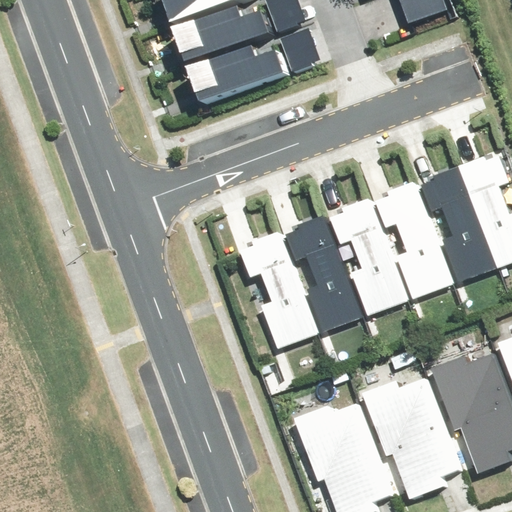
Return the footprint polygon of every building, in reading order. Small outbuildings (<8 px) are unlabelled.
[(171,0),(179,22),(242,0),(171,0)] [(303,0),(271,0),(282,30),(310,20),(303,0)] [(410,0),(418,19),(446,8),(443,0),(410,0)] [(249,10),(186,31),(197,62),(278,34),(270,13),(252,19),(249,10)] [(314,25),(285,35),(296,66),(325,57),(314,25)] [(263,46),(201,68),(212,98),(292,70),(285,49),(267,56),(263,46)] [(511,261),(511,192),(508,183),(511,181),(511,158),(510,152),(494,158),(492,153),(466,162),(503,265),(511,261)] [(454,235),(444,238),(460,280),(500,265),(463,163),(436,173),(438,178),(423,183),(433,210),(443,206),(454,235)] [(411,250),(402,254),(417,296),(457,281),(420,179),(393,189),(395,193),(380,199),(390,226),(400,222),(411,250)] [(366,268),(357,271),(372,313),(413,298),(376,196),(349,206),(351,211),(335,216),(345,243),(356,239),(366,268)] [(322,283),(313,287),(328,329),(369,314),(332,212),(305,222),(307,227),(291,232),(301,259),(312,255),(322,283)] [(278,300),(269,304),(284,346),(325,331),(288,229),(261,239),(263,244),(247,249),(257,276),(268,272),(278,300)] [(436,365),(459,428),(466,425),(482,468),(511,457),(511,390),(497,350),(473,359),(471,352),(436,365)] [(369,391),(392,455),(399,452),(415,495),(449,483),(446,476),(465,470),(431,377),(407,386),(404,378),(369,391)] [(302,415),(325,478),(332,476),(345,511),(367,511),(382,507),(379,500),(398,493),(364,401),(340,409),(337,402),(302,415)]
